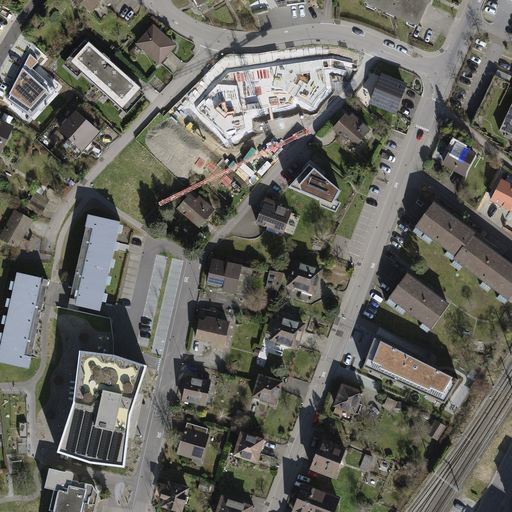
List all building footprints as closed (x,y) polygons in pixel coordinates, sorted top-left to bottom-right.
[(76,0),(90,11),(99,1),(106,7),(112,0),(76,0)] [(428,2),(422,0),(367,0),(366,3),(417,25),(428,2)] [(174,46),(153,27),(138,43),(159,63),(174,46)] [(85,41),(85,40),(67,60),(123,110),(141,90),(134,84),(136,82),(129,76),(127,78),(109,62),(110,60),(103,54),(102,56),(92,47),(93,45),(87,39),(85,41)] [(30,54),(7,100),(31,117),(56,91),(32,68),(38,62),(30,54)] [(510,82),(495,75),(472,125),(487,132),(510,82)] [(405,86),(382,76),(372,101),(395,111),(405,86)] [(123,115),(127,119),(144,100),(140,96),(123,115)] [(511,103),(499,130),(505,133),(504,136),(509,139),(511,136),(511,103)] [(97,132),(76,113),(61,130),(69,137),(65,142),(69,146),(73,141),(82,149),(97,132)] [(345,116),(336,126),(343,132),(340,134),(355,147),(369,130),(354,118),(351,121),(345,116)] [(0,148),(10,129),(0,123),(0,148)] [(55,143),(62,135),(57,131),(51,138),(55,143)] [(475,154),(455,144),(444,163),(454,169),(456,167),(465,172),(475,154)] [(309,165),(289,187),(333,206),(340,191),(309,165)] [(511,209),(511,185),(502,180),(492,200),(511,210),(511,209)] [(44,207),(49,200),(35,192),(31,200),(44,207)] [(199,198),(196,201),(189,195),(178,208),(200,227),(214,210),(199,198)] [(275,202),(265,199),(257,222),(268,226),(266,230),(278,234),(279,231),(283,232),(291,212),(273,205),(275,202)] [(44,207),(31,200),(27,206),(41,214),(44,207)] [(474,233),(434,204),(417,226),(457,256),(472,236),(474,233)] [(30,220),(15,212),(1,238),(16,246),(30,220)] [(93,228),(76,305),(99,310),(119,222),(88,215),(86,227),(93,228)] [(74,304),(76,305),(93,228),(86,227),(70,298),(75,299),(74,304)] [(508,299),(511,293),(511,266),(472,236),(457,256),(455,259),(508,299)] [(212,265),(208,282),(225,285),(224,290),(234,292),(233,295),(245,297),(247,290),(249,290),(252,277),(250,277),(251,269),(240,267),(240,266),(217,261),(216,266),(212,265)] [(320,270),(295,263),(288,285),(314,293),(320,270)] [(282,274),(269,272),(266,289),(277,291),(282,274)] [(24,355),(41,278),(18,273),(0,355),(0,361),(28,368),(31,356),(24,355)] [(447,304),(407,275),(390,297),(431,327),(447,304)] [(43,278),(41,278),(24,355),(31,356),(47,285),(42,284),(43,278)] [(304,325),(278,317),(277,320),(273,332),(271,339),(297,347),(304,325)] [(200,321),(196,338),(213,341),(212,346),(223,348),(228,323),(210,319),(209,323),(200,321)] [(96,336),(115,334),(114,320),(94,322),(96,336)] [(459,380),(374,338),(363,367),(445,403),(459,380)] [(74,401),(57,451),(90,462),(124,466),(130,416),(146,365),(113,355),(80,351),(74,401)] [(270,378),(259,374),(256,383),(257,383),(253,396),(266,400),(266,401),(275,404),(283,381),(271,377),(270,378)] [(187,378),(183,400),(205,404),(210,382),(187,378)] [(362,392),(343,385),(335,405),(358,414),(362,404),(357,403),(362,392)] [(437,438),(444,427),(436,422),(429,433),(437,438)] [(185,430),(179,450),(199,457),(208,429),(191,424),(189,432),(185,430)] [(265,440),(242,433),(235,454),(256,460),(260,447),(263,448),(265,440)] [(345,448),(322,439),(318,450),(316,449),(313,457),(315,457),(311,468),(334,476),(337,468),(338,468),(344,464),(343,457),(341,457),(345,448)] [(51,510),(50,511),(94,511),(98,494),(92,484),(81,482),(80,483),(78,481),(73,479),(72,480),(69,477),(74,474),(72,472),(67,470),(65,471),(49,468),(45,487),(54,489),(49,510),(51,510)] [(201,480),(199,488),(214,494),(217,485),(201,480)] [(188,488),(170,482),(167,491),(163,490),(161,497),(165,498),(163,505),(181,511),(184,502),(186,503),(188,497),(185,496),(188,488)] [(295,511),(296,511),(331,511),(337,498),(305,485),(295,511)] [(253,511),(255,508),(223,497),(217,511),(253,511)]
